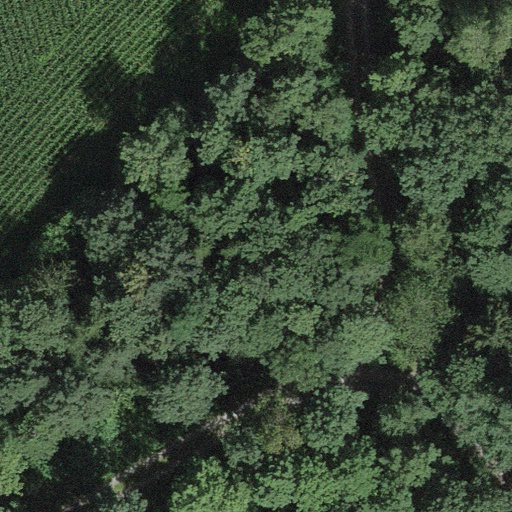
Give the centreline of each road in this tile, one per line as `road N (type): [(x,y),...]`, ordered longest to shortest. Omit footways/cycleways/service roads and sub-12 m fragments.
road 1 (track): [(86,511),(404,322)]
road 2 (track): [(368,0),(404,322)]
road 3 (track): [(511,475),(432,399),(404,322)]
